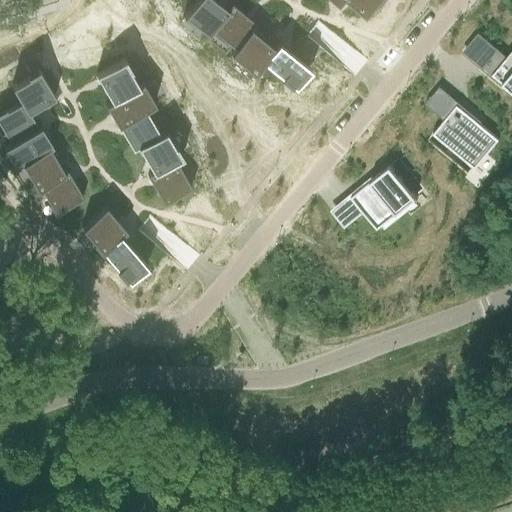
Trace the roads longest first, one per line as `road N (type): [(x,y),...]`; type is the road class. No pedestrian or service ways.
road 1 (residential): [(0,260),(45,247),(61,254),(120,319),(150,331),(179,327),(462,0)]
road 2 (unclassified): [(511,299),(299,374),(105,379),(0,418)]
road 3 (unknown): [(129,0),(269,230)]
